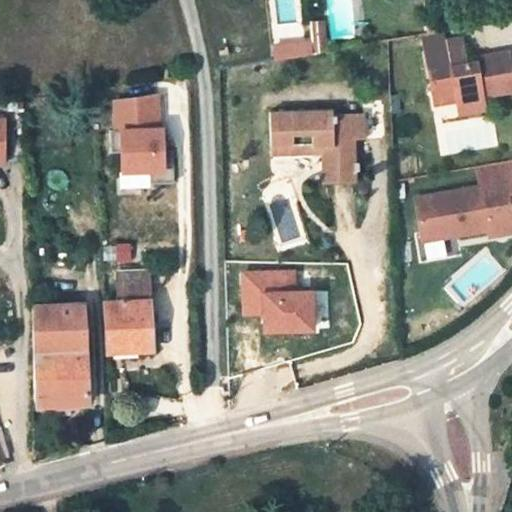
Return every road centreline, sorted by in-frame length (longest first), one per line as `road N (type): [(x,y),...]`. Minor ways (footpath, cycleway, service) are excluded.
road 1 (tertiary): [(0,495),(239,436)]
road 2 (tertiary): [(239,436),(322,433),(421,409)]
road 3 (tertiary): [(410,377),(239,436)]
road 4 (tertiary): [(473,511),(481,465),(475,388)]
